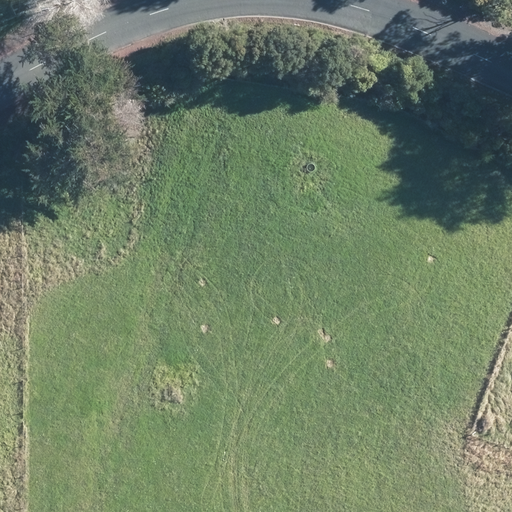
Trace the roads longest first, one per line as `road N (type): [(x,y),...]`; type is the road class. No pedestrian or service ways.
road 1 (unclassified): [(0,85),(161,11),(219,0)]
road 2 (unclassified): [(316,0),(425,32),(511,72)]
